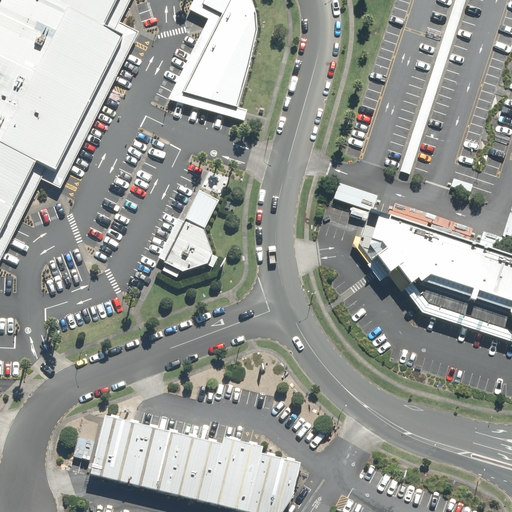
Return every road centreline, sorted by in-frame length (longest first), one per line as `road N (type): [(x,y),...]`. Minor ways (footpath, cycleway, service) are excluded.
road 1 (unclassified): [(16,511),(27,436),(41,406),(64,386),(286,304)]
road 2 (unclassified): [(317,0),(319,53),(275,223),(286,304)]
road 3 (unclassified): [(286,304),(321,359),(367,407),(452,448)]
